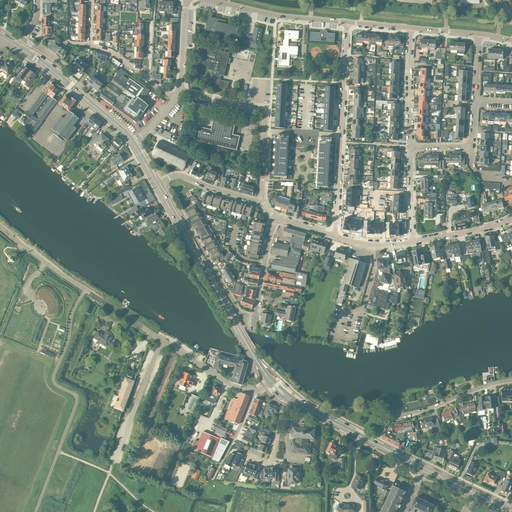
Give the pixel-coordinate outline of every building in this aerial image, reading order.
[(149,5),(149,3),(149,0),(141,0),(142,2),(139,2),(138,11),(145,11),(145,9),(149,9),(150,9),(150,5),(149,5)] [(175,14),(176,7),(172,7),(172,3),(166,2),(165,12),(172,12),(172,14),(175,14)] [(57,11),(57,6),(47,5),(46,11),(46,14),(53,15),(53,11),(57,11)] [(236,39),(239,27),(238,27),(238,28),(225,25),(226,21),(208,17),(207,24),(208,24),(208,25),(208,27),(209,27),(207,36),(216,38),(217,35),(236,39)] [(51,35),(51,32),(54,32),(54,28),(51,28),(51,27),(42,27),(42,35),(42,37),(46,37),(46,35),(51,35)] [(258,47),(262,30),(254,28),(252,39),(241,36),(240,43),(258,47)] [(298,40),(299,32),(285,31),(284,41),(283,41),(283,45),(284,45),(284,46),(288,47),(289,39),(298,40)] [(320,33),(310,32),(310,41),(334,43),(335,34),(328,33),(327,32),(325,31),(324,31),(322,31),(321,32),(320,33)] [(394,44),(394,47),(395,47),(399,47),(399,46),(400,46),(403,46),(404,40),(401,40),(401,38),(398,37),(398,36),(395,36),(395,37),(394,44)] [(428,48),(429,40),(421,40),(421,44),(418,44),(418,50),(421,50),(421,47),(428,48)] [(66,53),(60,48),(60,49),(55,45),(56,41),(48,41),(47,48),(62,60),(65,56),(64,55),(66,53)] [(457,50),(458,43),(450,42),(450,46),(447,46),(446,51),(450,51),(450,50),(457,50)] [(457,50),(457,54),(464,54),(465,51),(465,44),(458,43),(457,50)] [(257,51),(237,46),(237,48),(254,52),(254,54),(256,55),(257,51)] [(289,66),(290,55),(297,55),(298,47),(288,47),(284,46),(280,46),(279,66),(289,66)] [(224,76),(227,64),(229,64),(230,59),(228,59),(229,53),(201,47),(197,67),(212,71),(210,78),(205,77),(203,85),(227,90),(229,82),(220,81),(221,76),(224,76)] [(503,59),(503,50),(496,50),(495,59),(503,59)] [(142,59),(143,53),(136,53),(136,59),(134,59),(134,64),(139,64),(140,59),(142,59)] [(80,73),(86,66),(77,58),(71,66),(80,73)] [(8,76),(13,67),(9,65),(9,64),(8,63),(7,63),(6,63),(4,62),(2,66),(0,65),(0,73),(1,72),(8,76)] [(430,76),(431,69),(434,69),(435,67),(432,66),(432,65),(426,65),(426,69),(420,69),(420,75),(428,76),(430,76)] [(22,81),(29,71),(23,67),(20,71),(17,69),(12,76),(16,78),(17,77),(22,81)] [(456,71),(456,77),(459,77),(467,77),(467,71),(465,71),(465,67),(460,67),(457,67),(456,71)] [(137,98),(140,93),(145,97),(150,90),(120,69),(101,96),(102,96),(112,104),(114,105),(135,120),(136,120),(142,112),(143,113),(148,106),(137,98)] [(35,81),(32,79),(35,75),(29,71),(22,81),(27,84),(26,86),(30,88),(35,81)] [(160,80),(160,75),(155,74),(155,71),(152,71),(151,77),(155,80),(160,80)] [(93,76),(87,83),(88,83),(87,84),(90,86),(90,85),(92,87),(100,77),(98,76),(95,73),(93,76)] [(97,91),(102,84),(104,82),(101,80),(102,79),(100,77),(92,87),(94,89),(96,91),(97,91)] [(28,96),(38,84),(35,82),(26,94),(28,96)] [(40,122),(56,102),(54,100),(55,100),(57,102),(61,97),(58,95),(56,98),(53,96),(57,91),(53,87),(53,86),(53,85),(51,84),(50,84),(43,92),(42,91),(26,111),(24,114),(19,120),(34,131),(41,122),(40,122)] [(71,107),(75,102),(71,99),(70,99),(65,95),(58,104),(69,112),(72,114),(72,115),(75,116),(75,117),(78,119),(81,115),(71,107)] [(15,110),(12,115),(14,117),(17,119),(20,116),(16,114),(18,112),(15,110)] [(73,127),(78,119),(75,117),(75,116),(72,115),(72,114),(69,112),(67,115),(66,115),(64,118),(63,118),(64,119),(63,119),(60,117),(58,119),(58,120),(56,122),(56,123),(54,125),(53,125),(53,126),(51,129),(54,131),(52,133),(52,134),(61,141),(62,140),(61,140),(63,139),(66,141),(69,138),(70,138),(69,138),(71,135),(72,135),(72,134),(74,132),(76,130),(76,129),(73,127)] [(90,128),(96,120),(95,119),(96,119),(94,117),(93,117),(91,116),(83,127),(85,129),(88,124),(90,126),(90,127),(90,128)] [(190,124),(188,136),(193,137),(194,133),(196,133),(194,141),(237,151),(240,136),(233,135),(235,125),(228,123),(228,122),(221,120),(221,119),(214,117),(214,119),(211,130),(197,127),(196,130),(195,130),(196,125),(190,124)] [(96,131),(101,124),(99,122),(97,120),(97,121),(96,120),(90,128),(91,128),(92,127),(94,129),(87,137),(89,138),(96,131)] [(425,137),(425,130),(417,130),(416,137),(420,137),(420,140),(419,140),(428,141),(428,140),(427,140),(427,137),(425,137)] [(463,132),(456,132),(453,132),(452,141),(460,141),(460,138),(463,139),(463,132)] [(104,145),(108,140),(103,136),(104,136),(103,135),(102,137),(100,135),(99,137),(96,135),(89,144),(92,146),(94,143),(97,146),(96,146),(96,147),(97,148),(97,149),(98,150),(99,151),(100,151),(101,151),(102,151),(106,147),(104,145)] [(274,174),(274,177),(280,177),(282,177),(285,178),(285,177),(287,148),(288,148),(289,136),(275,135),(275,139),(276,139),(276,142),(276,144),(275,144),(275,149),(276,149),(276,152),(275,152),(275,157),(275,159),(274,164),(275,164),(275,167),(274,167),(274,172),(275,172),(274,174)] [(117,149),(123,142),(118,137),(112,144),(117,149)] [(317,187),(320,187),(322,187),(329,188),(329,185),(328,185),(328,182),(329,182),(329,177),(329,175),(330,170),(329,170),(329,167),(330,167),(330,162),(329,162),(329,160),(330,160),(330,155),(330,152),(331,152),(331,147),(330,147),(330,145),(331,145),(331,142),(332,138),(318,138),(318,149),(319,149),(317,187)] [(184,170),(190,155),(173,147),(160,141),(153,156),(184,170)] [(349,152),(349,154),(351,155),(359,155),(359,147),(349,146),(349,152)] [(399,159),(399,152),(396,152),(397,149),(388,149),(387,152),(392,152),(391,158),(399,159)] [(454,154),(454,163),(460,163),(460,166),(464,165),(464,157),(461,157),(461,154),(457,154),(454,155),(454,154)] [(116,165),(122,161),(119,155),(113,158),(112,155),(108,160),(109,162),(111,161),(114,166),(111,168),(112,170),(117,168),(116,165)] [(431,163),(431,155),(430,155),(427,155),(423,155),(423,158),(419,158),(419,167),(424,167),(424,166),(431,166),(431,163)] [(431,155),(431,163),(431,166),(438,166),(439,169),(442,169),(442,161),(438,161),(438,155),(434,155),(431,155)] [(115,180),(128,172),(127,170),(127,169),(127,168),(126,168),(126,167),(115,173),(117,176),(114,178),(115,180)] [(202,176),(205,171),(199,168),(198,170),(194,169),(192,174),(199,178),(201,175),(202,176)] [(219,176),(221,172),(215,170),(214,173),(209,171),(206,178),(214,181),(216,178),(218,179),(220,176),(219,176)] [(130,174),(128,172),(115,180),(116,181),(119,180),(123,186),(126,184),(124,181),(131,178),(131,177),(131,176),(131,175),(130,175),(130,174)] [(236,188),(238,180),(234,179),(230,178),(230,180),(224,178),(221,187),(227,188),(228,186),(236,188)] [(243,183),(240,191),(242,191),(242,193),(252,196),(253,194),(255,195),(257,191),(254,190),(255,188),(243,183)] [(429,186),(421,186),(421,190),(421,194),(423,193),(423,197),(429,196),(429,198),(436,198),(436,193),(433,193),(432,186),(429,186)] [(119,192),(116,194),(117,196),(120,194),(125,191),(123,188),(118,191),(119,192)] [(144,200),(137,188),(128,193),(135,205),(144,200)] [(207,205),(210,195),(208,195),(209,194),(206,193),(206,194),(205,194),(204,196),(203,196),(201,201),(203,201),(202,204),(207,205)] [(457,205),(457,195),(449,194),(448,204),(457,205)] [(281,208),(284,201),(278,199),(278,197),(274,195),(272,201),(276,203),(275,206),(281,208)] [(474,207),(472,198),(466,199),(467,204),(468,204),(469,208),(474,207)] [(489,211),(487,203),(486,199),(481,200),(482,205),(484,213),(489,211)] [(287,210),(290,203),(284,201),(281,208),(287,210)] [(498,209),(496,201),(487,203),(489,211),(498,209)] [(298,211),(299,202),(299,203),(297,202),(296,205),(290,203),(287,210),(293,212),(294,209),(298,211)] [(198,212),(194,205),(185,211),(189,217),(198,212)] [(313,218),(315,211),(316,206),(312,205),(311,206),(308,206),(307,211),(303,210),(302,215),(306,216),(306,217),(313,218)] [(315,211),(313,218),(321,220),(321,219),(326,220),(327,215),(322,214),(324,208),(316,206),(315,211)] [(136,207),(127,212),(129,215),(131,214),(131,213),(137,210),(136,207)] [(141,208),(135,212),(139,217),(140,216),(142,219),(146,217),(151,214),(151,213),(152,213),(150,210),(149,211),(148,209),(144,211),(143,211),(141,208)] [(202,218),(198,212),(189,217),(192,223),(202,218)] [(142,228),(139,231),(141,234),(143,233),(155,226),(155,225),(154,226),(153,224),(152,223),(158,219),(155,214),(153,215),(151,214),(146,217),(148,220),(146,221),(148,226),(144,228),(143,229),(142,228)] [(196,230),(207,223),(205,224),(202,218),(192,223),(196,230)] [(345,218),(343,229),(349,231),(352,218),(351,219),(345,218)] [(352,218),(349,231),(350,231),(356,232),(357,225),(360,226),(362,219),(352,218)] [(461,220),(454,222),(455,225),(456,231),(468,229),(466,223),(462,224),(461,220)] [(155,225),(155,226),(143,233),(144,235),(147,234),(151,232),(154,230),(156,233),(160,231),(163,236),(168,233),(164,228),(165,228),(161,221),(155,225)] [(367,221),(364,221),(364,227),(367,227),(367,234),(374,234),(374,223),(367,223),(367,221)] [(380,223),(374,223),(374,234),(376,234),(376,235),(380,235),(380,234),(380,227),(384,227),(384,221),(380,221),(380,223)] [(402,223),(396,223),(396,236),(403,235),(402,229),(406,228),(406,222),(402,222),(402,223)] [(199,236),(211,230),(207,223),(196,230),(199,236)] [(389,223),(386,223),(386,229),(389,229),(390,236),(396,235),(396,225),(389,225),(389,223)] [(274,243),(272,254),(281,256),(281,255),(299,259),(300,255),(306,234),(285,228),(283,235),(289,237),(288,238),(291,239),(290,246),(274,243)] [(203,243),(215,236),(211,230),(199,236),(203,243)] [(501,235),(501,237),(505,246),(507,249),(511,246),(511,243),(507,234),(504,236),(503,235),(501,236),(501,235)] [(207,249),(218,243),(215,236),(203,243),(207,249)] [(493,236),(486,237),(488,248),(488,251),(495,250),(501,249),(500,241),(494,242),(493,236)] [(317,252),(320,243),(312,240),(311,245),(304,243),(302,250),(307,252),(308,250),(315,252),(317,252)] [(481,251),(479,240),(472,241),(475,253),(481,251)] [(475,253),(472,241),(466,243),(467,251),(467,254),(475,253)] [(220,250),(217,245),(219,244),(218,243),(207,249),(210,256),(220,250)] [(324,254),(327,245),(320,243),(317,252),(319,253),(320,249),(321,250),(320,253),(324,254)] [(461,256),(459,244),(452,245),(454,257),(461,256)] [(454,257),(452,245),(445,247),(448,258),(454,257)] [(444,260),(442,249),(439,250),(438,247),(431,248),(433,259),(440,257),(441,261),(444,260)] [(506,247),(503,248),(508,261),(511,259),(506,247)] [(337,248),(334,257),(349,262),(340,291),(346,292),(348,285),(358,288),(366,264),(346,257),(347,251),(337,248)] [(223,257),(220,250),(210,256),(214,262),(223,257)] [(418,251),(412,252),(415,267),(415,266),(421,265),(421,264),(421,263),(422,263),(421,271),(428,272),(430,264),(430,263),(428,255),(422,256),(421,250),(420,250),(418,251)] [(231,261),(234,256),(228,252),(223,260),(224,262),(226,259),(229,261),(230,260),(231,261)] [(404,252),(396,253),(397,263),(398,264),(401,264),(406,263),(404,252)] [(408,287),(406,273),(394,274),(393,266),(389,265),(389,262),(390,262),(389,255),(388,254),(376,256),(377,270),(377,271),(375,276),(367,305),(365,311),(373,313),(374,307),(385,309),(389,293),(390,293),(391,293),(391,292),(391,291),(390,291),(392,291),(400,293),(401,289),(401,290),(402,291),(403,290),(404,289),(403,288),(408,287)] [(281,256),(280,262),(282,262),(282,263),(298,266),(299,259),(281,255),(281,256)] [(326,257),(323,265),(324,265),(330,267),(333,259),(326,257)] [(273,261),(271,270),(280,271),(295,274),(295,272),(296,272),(298,266),(282,263),(282,262),(280,262),(273,261)] [(260,268),(256,267),(256,263),(250,262),(250,263),(251,264),(249,271),(259,273),(260,268)] [(230,270),(227,265),(222,267),(223,269),(221,270),(223,274),(230,270)] [(233,275),(230,270),(223,274),(224,276),(225,277),(226,279),(233,275)] [(266,274),(265,280),(281,283),(302,287),(305,287),(307,278),(308,278),(308,275),(296,272),(295,272),(295,274),(280,271),(279,277),(271,276),(271,275),(266,274)] [(235,281),(235,279),(233,275),(226,279),(227,281),(228,282),(229,284),(235,281)] [(257,287),(258,281),(244,279),(243,282),(247,283),(247,285),(257,287)] [(265,281),(264,286),(265,286),(276,288),(280,289),(281,283),(265,280),(265,281)] [(281,283),(280,289),(283,289),(282,293),(282,294),(294,296),(295,291),(301,293),(302,287),(281,283)] [(237,285),(235,295),(241,296),(243,286),(237,285)] [(255,295),(257,289),(247,287),(246,294),(255,295)] [(38,294),(38,295),(39,297),(40,298),(40,299),(42,300),(44,301),(45,303),(46,303),(47,306),(47,308),(48,310),(47,310),(48,310),(48,311),(49,312),(50,313),(51,314),(53,314),(54,314),(55,313),(56,312),(56,310),(56,309),(56,307),(56,305),(54,301),(53,298),(51,295),(48,293),(46,292),(43,290),(42,290),(41,291),(40,291),(39,292),(38,294)] [(339,294),(336,303),(342,304),(343,300),(345,295),(339,294)] [(293,322),(296,308),(297,308),(299,299),(289,297),(286,312),(276,310),(275,316),(285,318),(285,320),(293,322)] [(252,309),(254,302),(242,298),(239,302),(241,303),(241,305),(252,309)] [(270,324),(272,315),(272,312),(263,310),(263,314),(261,313),(260,322),(270,324)] [(98,331),(94,338),(99,342),(100,342),(102,342),(102,341),(108,345),(109,344),(110,345),(111,345),(112,344),(114,341),(115,340),(114,339),(112,338),(114,335),(107,330),(104,335),(103,335),(99,332),(98,331)] [(215,362),(213,369),(221,371),(223,365),(229,367),(228,371),(234,372),(231,383),(241,385),(241,384),(247,364),(246,362),(242,361),(240,362),(216,356),(215,362)] [(116,399),(115,401),(117,402),(115,405),(123,407),(118,419),(119,419),(123,407),(123,408),(124,408),(127,400),(126,399),(126,400),(130,389),(131,389),(135,377),(133,382),(132,382),(133,381),(132,381),(130,381),(134,372),(126,369),(123,375),(126,376),(117,400),(116,399)] [(184,383),(188,375),(183,373),(182,377),(180,376),(180,377),(179,377),(178,379),(179,380),(179,381),(180,381),(179,385),(183,387),(183,386),(182,386),(183,383),(184,383)] [(191,387),(194,380),(190,379),(192,376),(188,375),(184,383),(183,383),(182,386),(183,386),(183,387),(187,388),(188,385),(191,387)] [(207,392),(204,399),(213,403),(216,397),(217,394),(218,395),(220,391),(219,391),(220,389),(213,386),(210,393),(207,392)] [(511,388),(501,388),(501,390),(500,390),(500,394),(501,394),(501,398),(509,398),(509,401),(511,401),(511,388)] [(246,405),(249,396),(239,392),(237,399),(232,398),(224,418),(238,424),(245,405),(246,405)] [(193,414),(199,398),(190,395),(183,410),(193,414)] [(494,408),(494,396),(488,397),(488,398),(485,398),(485,397),(478,397),(479,402),(477,403),(477,411),(480,411),(480,410),(481,410),(484,410),(484,409),(485,409),(489,409),(494,408)] [(421,402),(404,406),(405,411),(415,408),(423,406),(438,401),(436,397),(421,402)] [(252,407),(251,407),(252,408),(256,410),(255,413),(258,414),(257,417),(259,418),(261,414),(262,411),(259,410),(262,401),(254,399),(252,407)] [(275,412),(276,407),(272,405),(267,403),(263,413),(268,415),(269,413),(273,414),(274,412),(275,412)] [(471,413),(468,404),(463,406),(463,405),(460,405),(460,406),(462,411),(463,411),(464,415),(471,413)] [(255,413),(256,410),(252,408),(251,407),(249,414),(257,417),(258,414),(255,413)] [(455,408),(448,411),(452,418),(457,416),(457,415),(458,414),(458,413),(455,408)] [(448,411),(442,414),(445,421),(446,422),(453,419),(452,418),(448,411)] [(250,443),(260,420),(249,415),(247,419),(255,423),(253,427),(250,426),(248,430),(247,429),(243,439),(250,443)] [(432,417),(420,420),(422,429),(432,426),(432,429),(438,428),(436,421),(433,422),(432,417)] [(295,440),(292,439),(291,442),(292,442),(291,453),(309,455),(310,444),(307,444),(307,439),(310,439),(310,440),(310,441),(311,441),(312,441),(312,440),(312,439),(313,430),(306,429),(307,424),(305,424),(305,422),(301,421),(301,424),(299,424),(299,428),(291,428),(290,437),(295,437),(295,440)] [(412,422),(403,424),(405,430),(405,433),(405,434),(413,432),(413,428),(412,422)] [(405,433),(403,424),(394,426),(395,432),(397,431),(398,434),(399,434),(404,433),(405,433)] [(202,432),(194,451),(211,458),(219,439),(202,432)] [(399,446),(405,434),(404,433),(399,434),(397,435),(396,439),(386,434),(384,439),(399,446)] [(262,436),(260,441),(268,445),(270,439),(262,436)] [(229,442),(228,442),(220,439),(221,438),(220,438),(211,459),(218,462),(229,442)] [(264,446),(264,444),(260,442),(257,450),(265,453),(267,447),(264,446)] [(330,443),(326,452),(327,452),(335,455),(336,452),(335,452),(337,449),(335,448),(336,446),(334,446),(335,445),(334,444),(334,443),(332,442),(331,443),(330,443)] [(443,462),(445,455),(444,455),(445,450),(435,447),(432,457),(435,458),(434,460),(443,462)] [(461,461),(454,457),(456,453),(451,451),(448,459),(452,461),(449,466),(457,470),(461,461)] [(230,453),(224,464),(230,467),(237,453),(235,456),(230,453)] [(237,453),(230,467),(232,464),(239,467),(242,461),(240,460),(242,456),(237,453)] [(471,462),(466,473),(473,476),(478,465),(471,462)] [(252,465),(251,465),(246,463),(245,467),(242,466),(239,472),(243,474),(242,476),(247,478),(248,475),(252,465)] [(252,464),(251,465),(252,465),(248,475),(253,477),(253,478),(256,479),(258,473),(255,471),(257,467),(256,467),(256,466),(252,464)] [(213,469),(214,468),(209,465),(206,470),(208,471),(205,478),(209,480),(214,469),(213,469)] [(263,473),(260,473),(260,480),(264,480),(264,482),(269,482),(269,479),(269,468),(263,468),(263,473)] [(269,468),(269,479),(275,479),(275,482),(278,481),(278,473),(275,473),(275,468),(274,468),(269,468)] [(285,483),(282,483),(282,486),(289,486),(289,483),(297,484),(297,479),(297,474),(295,474),(295,470),(288,469),(288,472),(287,472),(287,478),(285,477),(285,483)] [(488,474),(484,481),(488,483),(489,483),(493,485),(496,478),(497,479),(498,477),(501,478),(500,479),(503,480),(506,475),(503,473),(500,472),(499,475),(496,474),(494,477),(488,474)] [(358,475),(353,486),(360,490),(365,479),(358,475)] [(385,490),(388,483),(377,478),(374,483),(378,484),(377,486),(385,490)] [(506,481),(501,490),(502,490),(501,491),(504,492),(504,491),(508,493),(511,485),(511,480),(511,479),(509,483),(506,481)] [(381,511),(395,511),(396,510),(401,501),(405,492),(394,487),(389,496),(385,505),(381,511)] [(380,501),(384,503),(389,493),(386,491),(385,493),(384,493),(380,501)] [(424,511),(431,511),(434,506),(416,497),(412,506),(424,511)]
